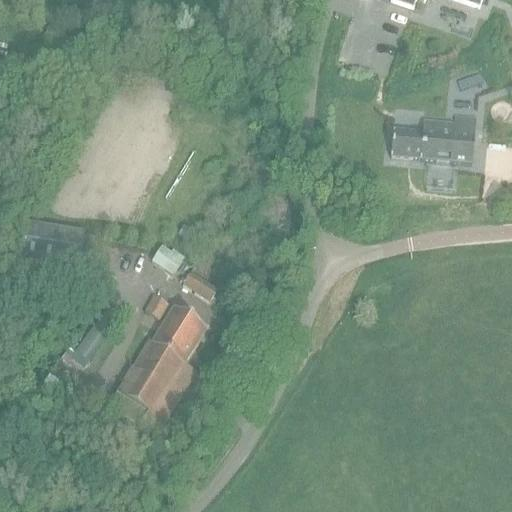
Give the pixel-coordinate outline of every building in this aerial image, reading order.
[(391,0),(390,4),(412,11),(415,1),(424,4),(425,0),(453,0),(478,9),(481,0),(391,0)] [(390,160),(419,162),(419,163),(471,167),(475,120),(454,119),(453,126),(423,124),(421,136),(392,133),(390,160)] [(25,226),(19,260),(78,270),(84,236),(25,226)] [(182,228),(178,236),(188,242),(193,234),(182,228)] [(171,256),(132,230),(121,243),(138,254),(136,257),(171,280),(184,261),(173,253),(171,256)] [(183,287),(182,288),(208,306),(216,294),(189,276),(185,283),(182,280),(179,284),(183,287)] [(143,315),(158,323),(168,307),(153,299),(143,315)] [(183,368),(205,332),(173,312),(152,345),(149,343),(109,407),(140,428),(156,438),(190,382),(207,393),(213,386),(195,375),(183,368)] [(66,390),(56,405),(75,418),(85,403),(69,392),(96,353),(77,339),(50,378),(66,390)]
